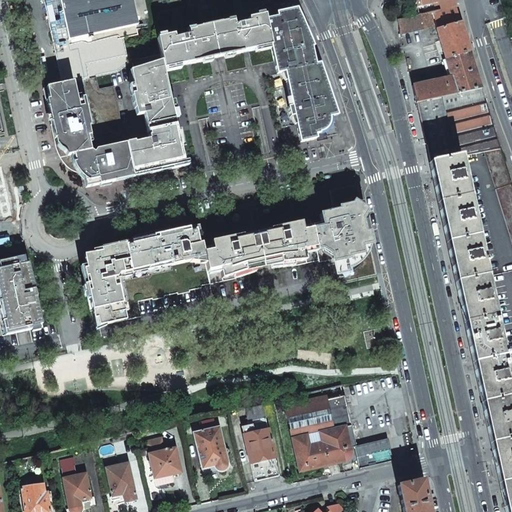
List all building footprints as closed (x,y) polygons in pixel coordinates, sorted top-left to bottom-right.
[(133,0),(43,0),(53,43),(136,25),(139,25),(133,0)] [(441,11),(455,6),(453,0),(418,0),(420,4),(417,4),(418,8),(439,3),(441,11)] [(417,103),(480,89),(455,6),(441,11),(432,13),(429,13),(419,16),(398,20),(401,34),(435,27),(436,29),(436,30),(440,42),(451,78),(413,85),(417,103)] [(300,15),(296,8),(277,13),(264,15),(271,46),(277,74),(286,72),(301,143),(340,134),(332,108),(335,107),(330,92),(324,76),(311,42),(310,40),(305,26),(300,15)] [(217,58),(243,52),(246,51),(250,51),(271,46),(264,15),(247,19),(248,23),(234,26),(233,22),(210,27),(217,58)] [(90,77),(126,69),(120,39),(139,36),(136,25),(53,43),(62,85),(90,79),(90,77)] [(163,69),(184,65),(187,64),(191,64),(215,58),(217,58),(210,27),(209,28),(188,32),(189,36),(174,39),(173,35),(157,39),(160,53),(162,63),(163,69)] [(155,57),(133,62),(134,69),(162,63),(160,53),(154,54),(155,57)] [(171,106),(167,89),(163,69),(162,63),(134,69),(136,77),(139,93),(141,105),(144,115),(149,141),(134,144),(134,142),(126,144),(132,174),(158,168),(158,171),(170,168),(170,166),(184,163),(183,161),(173,110),(171,106)] [(133,178),(133,176),(132,174),(126,144),(113,86),(99,89),(97,77),(90,79),(62,85),(43,89),(46,103),(53,135),(55,146),(60,157),(64,163),(66,166),(68,167),(70,169),(75,169),(77,172),(84,180),(86,188),(110,183),(114,182),(133,178)] [(139,93),(136,77),(130,79),(132,95),(139,93)] [(484,153),(499,150),(480,89),(417,103),(426,145),(427,145),(431,163),(459,157),(484,153)] [(141,105),(139,93),(132,95),(135,106),(141,105)] [(135,106),(137,116),(144,115),(141,105),(135,106)] [(17,147),(0,150),(0,253),(26,247),(21,226),(22,211),(28,199),(17,147)] [(511,242),(511,191),(499,150),(484,153),(511,242)] [(457,283),(486,277),(459,157),(431,163),(435,183),(444,223),(453,263),(457,283)] [(321,224),(311,227),(319,263),(328,261),(334,286),(377,276),(368,233),(364,234),(362,228),(361,222),(365,221),(364,214),(358,184),(329,190),(334,212),(319,215),(321,224)] [(201,245),(203,252),(214,302),(322,275),(319,263),(311,227),(310,221),(270,230),(271,234),(258,238),(255,239),(252,239),(242,241),(241,236),(212,242),(201,245)] [(99,326),(214,302),(203,252),(201,245),(201,244),(198,245),(195,231),(190,232),(190,229),(168,234),(167,231),(139,237),(140,241),(133,242),(92,251),(93,254),(91,254),(85,263),(85,266),(82,266),(85,277),(94,319),(97,319),(99,326)] [(0,301),(4,321),(2,321),(5,335),(42,327),(28,262),(24,263),(23,257),(0,261),(0,301)] [(484,403),(511,396),(511,395),(486,277),(457,283),(462,304),(471,344),(479,383),(484,403)] [(285,409),(300,472),(343,462),(348,460),(349,461),(356,460),(359,469),(393,461),(387,439),(350,448),(346,427),(352,426),(344,396),(285,409)] [(511,511),(511,396),(484,403),(488,423),(497,463),(506,503),(507,511),(511,511)] [(242,427),(255,482),(267,479),(279,476),(262,405),(245,409),(249,425),(242,427)] [(193,433),(202,470),(208,468),(215,466),(215,469),(218,471),(220,472),(222,472),(225,471),(226,470),(228,467),(228,466),(228,465),(228,463),(218,427),(193,433)] [(146,444),(155,487),(173,483),(172,479),(172,475),(181,473),(176,448),(165,450),(162,438),(148,441),(146,444)] [(59,461),(69,509),(69,510),(70,511),(79,511),(81,509),(81,507),(80,504),(79,500),(91,498),(86,474),(76,476),(73,458),(59,461)] [(105,468),(112,501),(123,498),(124,503),(130,501),(136,500),(128,463),(105,468)] [(428,511),(424,489),(420,489),(418,482),(397,487),(403,511),(428,511)] [(155,487),(157,494),(175,490),(173,483),(155,487)] [(21,488),(24,511),(50,511),(47,492),(45,493),(43,484),(21,488)]
